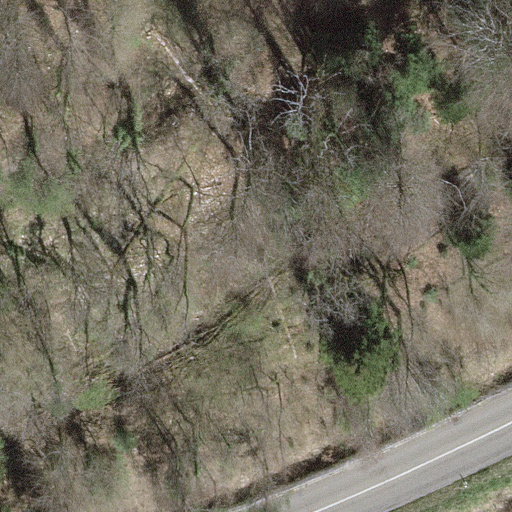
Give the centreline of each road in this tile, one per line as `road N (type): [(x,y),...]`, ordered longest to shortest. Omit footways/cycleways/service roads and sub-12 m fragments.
road 1 (track): [(0,192),(67,166),(390,0)]
road 2 (track): [(511,80),(313,234)]
road 3 (secondary): [(511,432),(336,511)]
